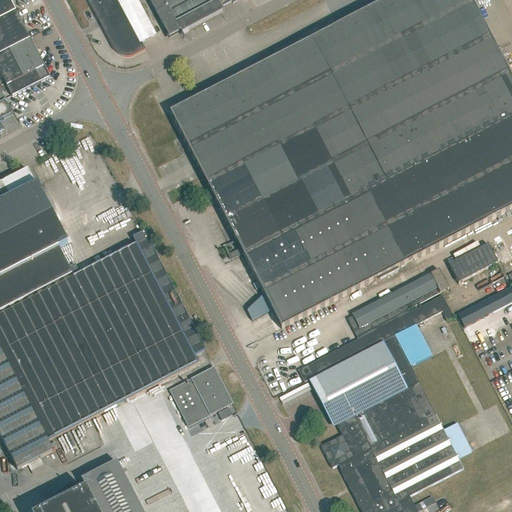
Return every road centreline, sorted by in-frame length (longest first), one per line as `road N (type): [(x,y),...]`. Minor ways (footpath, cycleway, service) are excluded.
road 1 (tertiary): [(317,511),(104,99)]
road 2 (unclassified): [(104,99),(289,0)]
